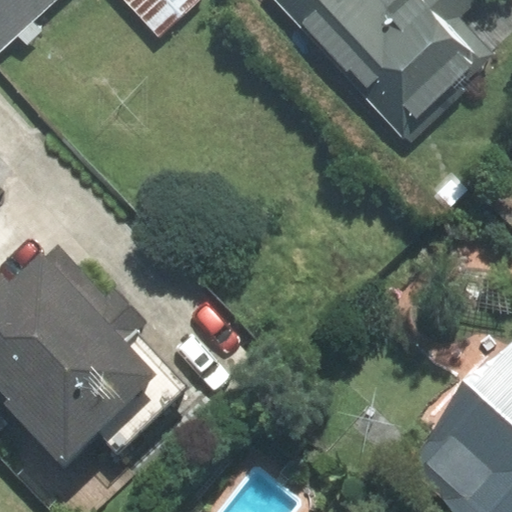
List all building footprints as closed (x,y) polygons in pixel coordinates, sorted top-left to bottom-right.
[(0,0),(0,48),(17,33),(27,44),(42,30),(33,21),(55,0),(0,0)] [(197,0),(124,0),(159,36),(197,0)] [(281,0),(410,141),(500,59),(461,17),(479,0),(281,0)] [(2,274),(0,275),(0,394),(67,464),(100,433),(119,453),(190,385),(140,334),(150,325),(114,288),(107,295),(59,245),(46,258),(41,252),(10,282),(2,274)] [(511,511),(511,349),(410,468),(462,511),(511,511)]
